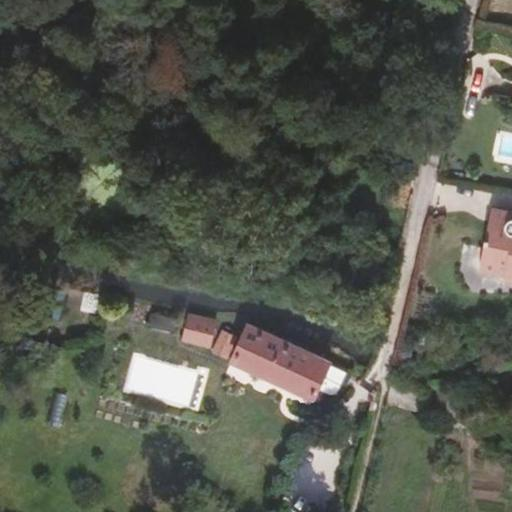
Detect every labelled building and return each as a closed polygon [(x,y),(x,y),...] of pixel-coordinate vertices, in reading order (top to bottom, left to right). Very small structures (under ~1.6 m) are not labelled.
[(493,224),(495,211),(489,210),(486,224),(493,224)] [(511,219),(511,215),(495,211),(493,224),(486,224),(479,262),(493,274),(509,276),(510,281),(511,281),(511,219)] [(493,274),(479,262),(476,274),(493,277),(493,274)] [(46,331),(50,308),(6,299),(3,322),(46,331)] [(204,346),(213,319),(194,313),(185,340),(204,346)] [(226,354),(237,329),(224,323),(212,348),(226,354)] [(312,390),(325,359),(242,328),(230,357),(312,390)] [(54,395),(52,425),(63,426),(66,396),(54,395)] [(434,395),(433,403),(454,405),(455,396),(434,395)] [(454,405),(433,403),(431,423),(452,426),(454,405)]
